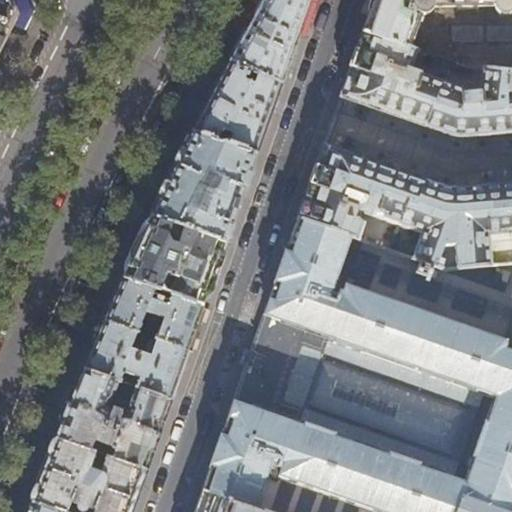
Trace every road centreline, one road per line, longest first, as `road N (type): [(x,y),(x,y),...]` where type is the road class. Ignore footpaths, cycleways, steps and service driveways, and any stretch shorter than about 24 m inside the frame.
road 1 (residential): [(161,511),(339,0)]
road 2 (primary): [(0,399),(51,272),(189,0)]
road 3 (primary): [(96,0),(0,210)]
